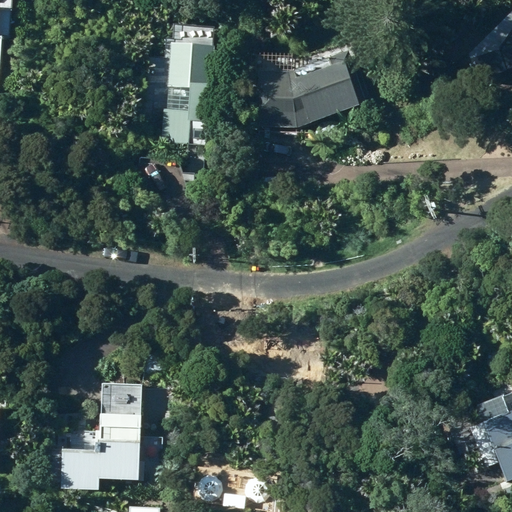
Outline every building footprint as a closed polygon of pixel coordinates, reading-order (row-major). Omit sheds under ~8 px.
[(10,39),(11,0),(0,0),(0,85),(2,39),(10,39)] [(206,147),(214,45),(169,41),(160,143),(206,147)] [(510,83),(511,81),(511,47),(498,53),(510,83)] [(258,126),(297,127),(359,105),(357,100),(364,98),(348,53),(328,60),(331,68),(295,81),(295,73),(260,72),(258,126)] [(46,488),(99,490),(100,480),(139,481),(142,397),(102,395),(101,418),(79,418),(78,435),(56,434),(56,448),(48,448),(46,488)] [(507,482),(511,480),(511,410),(470,427),(486,467),(499,462),(507,482)]
